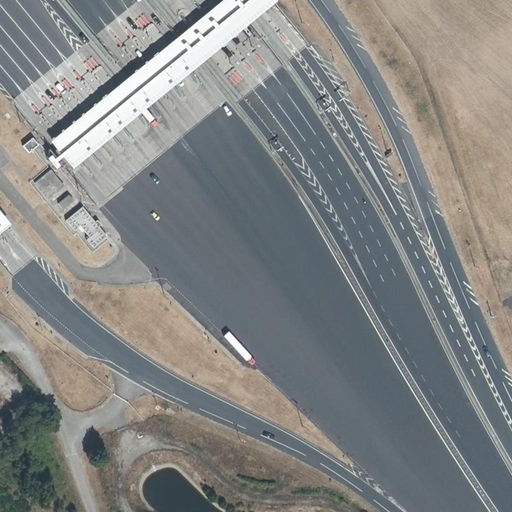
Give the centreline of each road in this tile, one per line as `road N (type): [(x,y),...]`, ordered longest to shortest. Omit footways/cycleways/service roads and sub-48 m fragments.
road 1 (motorway): [(511,503),(346,194),(266,78),(198,0)]
road 2 (motorway): [(0,10),(98,122),(393,424)]
road 3 (motorway): [(103,0),(259,188),(393,424)]
road 4 (motorway): [(511,445),(355,141),(256,0)]
road 5 (motorway): [(0,237),(85,330),(406,511)]
road 6 (motorway): [(511,409),(392,124),(317,0)]
